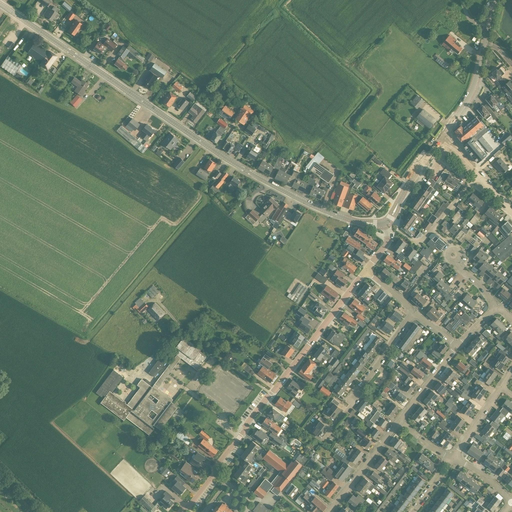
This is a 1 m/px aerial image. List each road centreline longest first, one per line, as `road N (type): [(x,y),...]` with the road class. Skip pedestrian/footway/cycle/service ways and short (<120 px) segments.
road 1 (unclassified): [(384,223),(343,217),(263,180),(0,4)]
road 2 (residential): [(181,511),(367,269)]
road 3 (residential): [(322,440),(412,315)]
